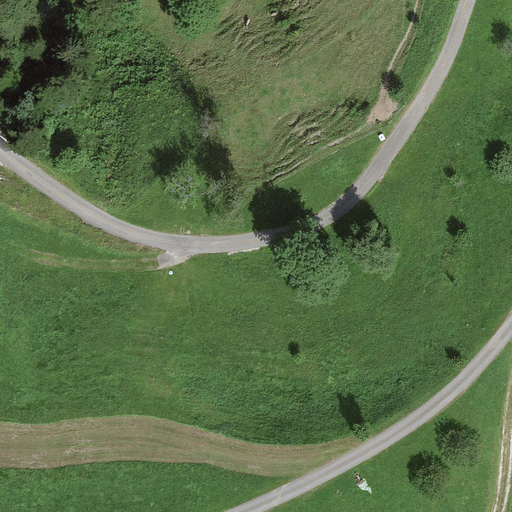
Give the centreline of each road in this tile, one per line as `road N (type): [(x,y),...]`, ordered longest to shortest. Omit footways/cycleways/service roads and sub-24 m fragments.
road 1 (track): [(468,0),(440,72),(375,170),(349,200),(297,229),(222,244),(146,238),(70,200),(0,148)]
road 2 (track): [(245,511),(408,425),(453,391),(511,325)]
